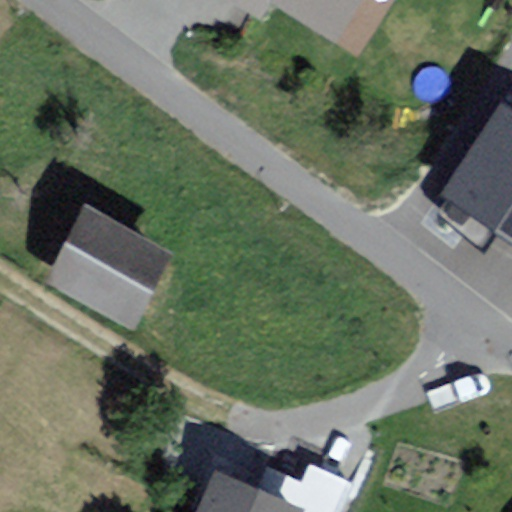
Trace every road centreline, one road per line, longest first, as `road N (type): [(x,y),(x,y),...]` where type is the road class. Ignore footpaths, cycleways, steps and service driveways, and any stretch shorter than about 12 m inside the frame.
road 1 (residential): [(45,0),(511,340)]
road 2 (track): [(229,416),(0,274)]
